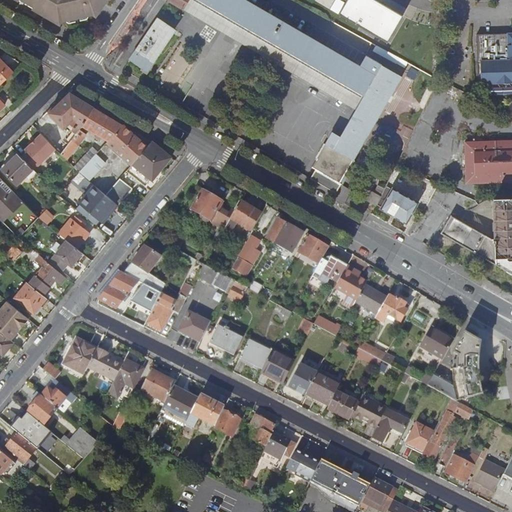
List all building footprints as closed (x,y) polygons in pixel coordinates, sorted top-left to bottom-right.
[(17,0),(18,0),(17,0),(24,0),(33,5),(31,8),(38,12),(40,9),(47,13),(50,8),(56,11),(51,20),(58,24),(63,16),(69,19),(84,15),(87,10),(95,15),(99,8),(91,2),(92,0),(98,0),(99,1),(100,0),(17,0)] [(184,10),(190,0),(170,0),(169,2),(184,10)] [(267,38),(200,0),(190,0),(184,10),(258,53),(267,38)] [(200,0),(267,38),(258,53),(280,66),(289,51),(295,54),(291,60),(301,66),(304,61),(363,94),(355,109),(340,136),(333,132),(319,157),(318,157),(312,167),(316,169),(311,178),(335,192),(401,76),(366,57),(360,67),(245,0),(200,0)] [(418,0),(417,11),(430,13),(432,0),(418,0)] [(40,9),(38,12),(48,18),(51,20),(56,11),(50,8),(47,13),(40,9)] [(159,17),(131,59),(147,70),(174,27),(159,17)] [(379,44),(378,46),(405,60),(410,50),(384,36),(382,40),(368,32),(365,37),(379,44)] [(511,33),(476,34),(476,62),(479,61),(479,71),(480,84),(511,82),(511,33)] [(289,51),(280,66),(355,109),(363,94),(304,61),(301,66),(291,60),(295,54),(289,51)] [(0,58),(0,84),(0,85),(13,72),(0,58)] [(84,98),(78,95),(69,90),(66,92),(94,108),(95,105),(84,98)] [(94,108),(66,92),(47,111),(62,126),(65,123),(77,134),(80,130),(84,126),(83,125),(94,108)] [(123,125),(94,108),(83,125),(84,126),(93,131),(91,134),(94,136),(95,133),(109,141),(123,125)] [(109,141),(107,143),(124,158),(143,137),(123,125),(109,141)] [(77,134),(62,154),(67,160),(87,134),(80,130),(77,134)] [(22,157),(31,165),(35,170),(56,149),(41,134),(35,140),(32,143),(25,149),(28,151),(22,157)] [(143,137),(124,158),(132,165),(151,142),(143,137)] [(132,165),(128,169),(146,185),(152,179),(153,180),(172,157),(152,141),(151,142),(132,165)] [(468,183),(507,182),(511,181),(511,144),(467,147),(468,183)] [(22,157),(19,153),(3,169),(17,184),(26,176),(32,181),(39,174),(35,170),(31,165),(22,157)] [(97,154),(80,173),(89,180),(105,162),(97,154)] [(62,172),(70,180),(78,173),(69,164),(68,165),(69,166),(62,172)] [(39,217),(0,176),(0,216),(15,202),(20,207),(8,217),(18,228),(14,232),(19,238),(39,217)] [(121,177),(106,194),(116,202),(119,205),(134,188),(121,177)] [(65,181),(57,189),(60,192),(67,184),(65,181)] [(106,194),(94,184),(79,203),(101,221),(116,202),(106,194)] [(381,195),(377,204),(405,221),(416,202),(386,184),(381,195)] [(210,222),(224,230),(224,229),(228,222),(230,218),(234,211),(221,204),(222,202),(203,190),(192,210),(200,215),(200,218),(201,219),(206,222),(208,222),(209,221),(210,221),(211,221),(210,222)] [(368,199),(377,204),(381,195),(372,191),(368,199)] [(511,197),(495,198),(496,239),(492,239),(452,217),(442,234),(511,273),(511,197)] [(230,218),(237,222),(252,231),(262,213),(240,201),(234,211),(230,218)] [(15,202),(0,216),(0,217),(7,225),(14,232),(18,228),(8,217),(20,207),(15,202)] [(72,218),(59,233),(62,235),(77,248),(90,233),(83,227),(85,223),(76,216),(73,219),(72,218)] [(237,222),(230,218),(228,222),(224,229),(231,233),(237,222)] [(267,238),(275,242),(286,222),(278,218),(267,238)] [(406,233),(409,235),(416,222),(413,220),(406,233)] [(275,242),(274,243),(292,253),(304,233),(286,222),(275,242)] [(308,234),(298,252),(319,264),(324,257),(329,247),(308,234)] [(0,242),(0,249),(5,254),(6,252),(15,243),(7,235),(0,242)] [(77,248),(62,235),(51,248),(57,253),(49,262),(61,272),(69,263),(72,265),(82,253),(77,248)] [(261,240),(252,235),(233,269),(247,277),(261,252),(256,249),(261,240)] [(6,252),(9,255),(14,259),(22,250),(19,247),(24,242),(19,238),(15,243),(6,252)] [(175,239),(171,246),(178,250),(181,243),(175,239)] [(136,265),(128,275),(162,292),(165,285),(148,273),(161,257),(145,246),(133,262),(136,265)] [(49,262),(40,255),(35,260),(43,267),(30,283),(43,295),(55,281),(60,285),(67,277),(61,272),(49,262)] [(319,264),(314,273),(320,276),(318,279),(327,284),(330,278),(338,283),(348,265),(332,256),(331,257),(330,257),(330,256),(329,256),(328,257),(327,257),(327,258),(324,257),(319,264)] [(136,265),(133,262),(124,273),(128,275),(136,265)] [(233,280),(204,264),(198,277),(226,293),(233,280)] [(338,283),(335,288),(357,300),(365,285),(367,281),(359,277),(352,273),(355,269),(348,265),(338,283)] [(161,293),(162,292),(128,275),(124,273),(121,271),(99,299),(117,308),(126,298),(129,300),(132,302),(152,312),(157,302),(161,293)] [(233,280),(226,293),(231,295),(237,282),(233,280)] [(30,283),(28,282),(15,297),(34,313),(47,298),(43,295),(30,283)] [(237,282),(231,295),(230,296),(240,300),(247,287),(237,282)] [(173,310),(179,313),(193,287),(186,284),(177,301),(161,293),(157,302),(158,302),(157,304),(157,305),(148,323),(163,330),(173,310)] [(357,300),(355,303),(377,315),(388,297),(365,285),(357,300)] [(377,315),(376,319),(383,323),(386,317),(393,321),(395,319),(401,322),(408,310),(404,308),(407,303),(397,298),(396,299),(389,295),(388,297),(377,315)] [(126,298),(117,308),(121,311),(129,300),(126,298)] [(0,310),(0,330),(11,340),(24,324),(22,323),(27,317),(8,301),(0,310)] [(152,312),(132,302),(126,314),(139,320),(137,323),(144,326),(152,312)] [(292,312),(286,308),(282,315),(289,319),(292,312)] [(182,332),(201,342),(211,322),(189,311),(184,320),(187,322),(182,332)] [(319,315),(314,324),(333,334),(338,325),(319,315)] [(243,338),(219,326),(211,342),(234,354),(243,338)] [(422,355),(439,365),(454,339),(437,329),(422,355)] [(465,334),(467,335),(475,339),(478,335),(468,329),(465,334)] [(11,340),(0,330),(0,352),(3,348),(6,351),(14,342),(11,340)] [(453,384),(434,374),(433,376),(428,386),(451,398),(457,401),(482,394),(479,375),(478,361),(478,353),(480,342),(475,339),(467,335),(465,334),(464,333),(453,353),(459,356),(457,360),(456,361),(456,368),(452,368),(453,384)] [(64,364),(84,375),(86,372),(87,369),(88,367),(97,350),(98,348),(77,337),(64,364)] [(241,357),(255,365),(263,368),(272,351),(250,340),(241,357)] [(362,341),(359,348),(382,361),(385,354),(362,341)] [(355,355),(378,367),(382,361),(359,348),(355,355)] [(97,350),(88,367),(115,381),(124,363),(108,355),(109,353),(100,349),(99,351),(97,350)] [(273,350),(262,372),(284,383),(295,362),(273,350)] [(394,359),(386,354),(385,354),(382,361),(384,362),(387,364),(391,365),(394,359)] [(255,365),(241,357),(239,361),(254,368),(255,365)] [(113,385),(109,393),(118,397),(125,383),(133,387),(143,368),(126,359),(124,363),(115,381),(113,385)] [(49,363),(44,369),(48,373),(52,376),(56,379),(61,373),(49,363)] [(289,386),(306,395),(307,394),(317,373),(301,364),(289,386)] [(88,367),(87,369),(86,372),(113,385),(115,381),(88,367)] [(152,369),(141,390),(166,402),(174,385),(176,382),(152,369)] [(317,373),(307,394),(330,405),(341,383),(318,372),(317,373)] [(420,382),(428,386),(433,376),(426,372),(420,382)] [(52,376),(48,373),(44,378),(51,384),(54,381),(56,379),(52,376)] [(405,373),(401,382),(406,385),(410,376),(405,373)] [(166,402),(162,410),(170,414),(171,411),(187,420),(199,398),(198,397),(196,400),(190,397),(192,395),(174,385),(166,402)] [(48,389),(42,396),(58,409),(66,399),(53,388),(51,391),(48,389)] [(42,396),(38,392),(31,400),(36,404),(28,413),(44,426),(58,409),(42,396)] [(330,405),(329,407),(336,411),(335,412),(351,420),(353,418),(353,417),(360,404),(337,392),(330,405)] [(187,420),(186,423),(194,427),(198,417),(215,426),(223,410),(225,407),(200,395),(199,398),(187,420)] [(360,404),(353,417),(362,421),(363,418),(368,420),(367,424),(368,424),(373,415),(381,419),(386,409),(363,397),(360,404)] [(429,442),(432,443),(428,450),(426,448),(421,458),(428,462),(430,459),(434,461),(447,436),(449,437),(453,431),(450,429),(456,418),(451,415),(458,402),(457,401),(451,398),(434,432),(429,442)] [(474,411),(460,403),(455,412),(469,420),(474,411)] [(381,419),(372,437),(383,442),(390,427),(403,434),(410,421),(386,409),(381,419)] [(170,414),(162,410),(161,412),(185,424),(186,423),(187,420),(171,411),(170,414)] [(215,426),(214,427),(232,437),(241,419),(223,410),(215,426)] [(113,426),(121,430),(129,415),(121,411),(113,426)] [(247,425),(240,438),(250,443),(253,439),(255,440),(253,443),(256,444),(257,441),(267,446),(274,432),(272,431),(275,425),(256,415),(251,425),(253,425),(252,428),(247,425)] [(373,415),(368,424),(376,429),(381,419),(373,415)] [(407,442),(424,451),(429,442),(434,432),(417,423),(407,442)] [(16,435),(20,430),(14,425),(9,430),(16,435)] [(446,467),(465,429),(458,426),(439,464),(446,467)] [(66,437),(63,441),(84,459),(98,443),(80,428),(70,441),(66,437)] [(102,434),(94,428),(89,434),(97,441),(102,434)] [(3,444),(22,459),(20,462),(30,470),(34,464),(29,459),(35,451),(34,451),(40,443),(30,435),(29,437),(20,430),(16,435),(11,441),(7,438),(3,444)] [(267,446),(260,459),(277,467),(284,454),(289,456),(295,444),(291,442),(291,441),(274,432),(267,446)] [(63,441),(61,440),(52,452),(69,465),(63,471),(69,476),(84,459),(63,441)] [(424,451),(407,442),(406,445),(422,454),(424,451)] [(445,472),(466,483),(480,457),(483,451),(475,446),(467,462),(454,456),(445,472)] [(0,473),(2,475),(14,461),(0,449),(0,473)] [(320,463),(296,450),(287,468),(297,473),(296,474),(310,482),(311,481),(320,463)] [(511,457),(506,470),(503,475),(511,479),(511,457)] [(475,480),(495,491),(503,475),(506,470),(485,460),(475,480)] [(14,461),(2,475),(5,478),(16,464),(14,461)] [(310,482),(333,494),(330,500),(332,501),(348,470),(341,466),(339,471),(321,462),(320,463),(311,481),(310,482)] [(348,470),(332,501),(353,511),(356,511),(358,509),(365,496),(370,486),(351,477),(353,473),(348,470)] [(69,476),(63,471),(51,487),(55,491),(69,476)] [(239,487),(244,490),(250,479),(250,478),(245,475),(239,487)] [(250,479),(244,490),(249,492),(254,481),(250,479)] [(365,496),(358,509),(365,511),(369,511),(373,506),(380,510),(391,488),(376,480),(367,497),(365,496)] [(391,488),(380,510),(384,511),(386,511),(392,501),(397,491),(391,488)] [(386,511),(413,511),(392,501),(386,511)] [(41,507),(37,504),(33,509),(36,511),(39,510),(41,511),(50,511),(53,510),(44,503),(41,507)]
